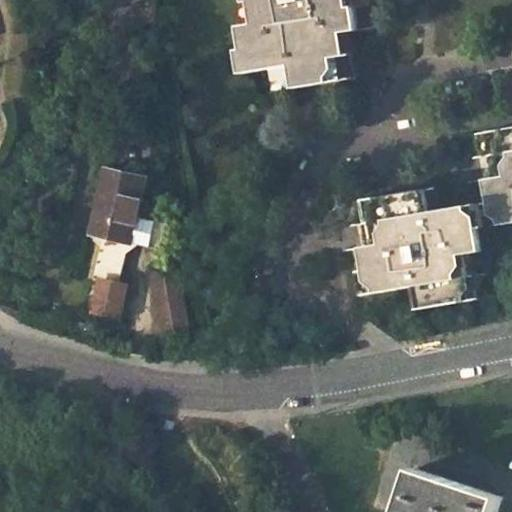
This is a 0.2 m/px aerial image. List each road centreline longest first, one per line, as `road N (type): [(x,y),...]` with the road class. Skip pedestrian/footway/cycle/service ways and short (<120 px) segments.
road 1 (unclassified): [(0,347),(175,388),(327,383),(511,350)]
road 2 (unclassified): [(0,248),(68,161),(130,24),(130,0)]
